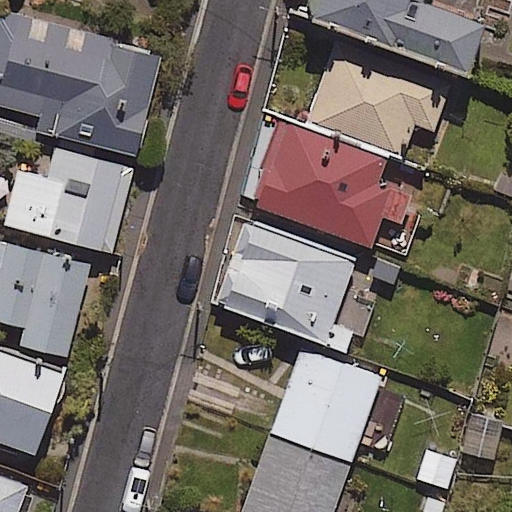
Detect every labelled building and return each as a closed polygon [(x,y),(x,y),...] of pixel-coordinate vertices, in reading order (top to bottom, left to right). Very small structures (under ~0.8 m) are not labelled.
[(313,0),(309,14),(467,66),(483,17),(430,0),(313,0)] [(161,55),(0,2),(0,101),(39,114),(36,125),(129,155),(161,55)] [(447,79),(332,41),(306,123),(401,154),(412,119),(432,126),(447,79)] [(384,156),(283,117),(252,198),(402,256),(414,225),(398,219),(409,191),(376,178),(384,156)] [(131,167),(55,145),(46,176),(17,168),(2,220),(107,250),(131,167)] [(353,322),(332,316),(353,251),(244,217),(216,303),(346,344),(353,322)] [(89,263),(0,237),(0,316),(21,323),(16,341),(63,354),(89,263)] [(0,441),(29,452),(60,370),(0,346),(0,441)] [(271,429),(350,458),(379,374),(300,346),(271,429)] [(330,511),(350,458),(271,429),(242,511),(244,511),(330,511)] [(460,459),(423,446),(412,478),(449,490),(460,459)] [(15,511),(25,479),(0,471),(0,511),(15,511)]
